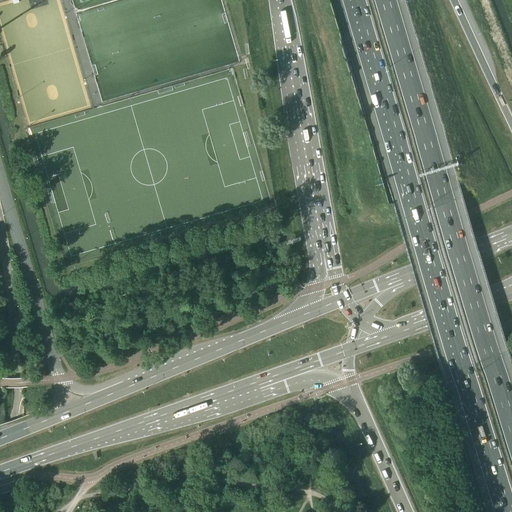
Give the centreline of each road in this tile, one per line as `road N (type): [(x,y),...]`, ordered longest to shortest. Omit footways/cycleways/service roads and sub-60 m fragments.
road 1 (motorway): [(353,0),(508,511)]
road 2 (motorway): [(511,424),(384,0)]
road 3 (unknown): [(337,511),(289,487),(201,479),(88,494),(58,511)]
road 4 (primary): [(0,472),(259,381)]
road 5 (motorway): [(278,0),(322,249)]
road 6 (unclassified): [(59,379),(0,176)]
road 7 (primary): [(305,314),(148,378)]
road 8 (motorway): [(511,124),(453,0)]
road 9 (primary): [(396,333),(511,293)]
